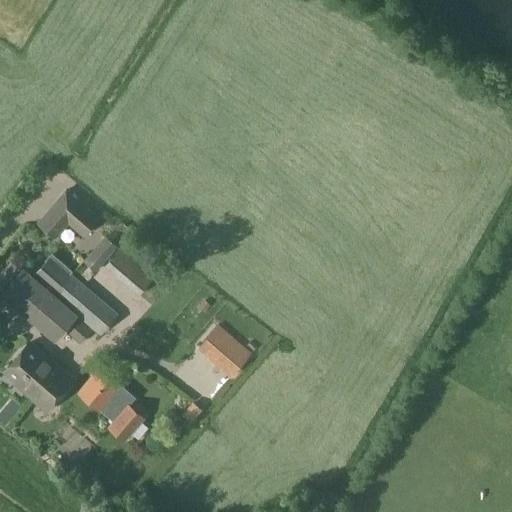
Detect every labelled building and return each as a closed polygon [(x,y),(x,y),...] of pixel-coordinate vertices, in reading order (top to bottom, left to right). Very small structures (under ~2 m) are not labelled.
[(81,203),(67,191),(40,222),(54,234),(66,220),(84,236),(99,218),(81,203)] [(105,236),(85,260),(95,268),(115,245),(105,236)] [(140,292),(160,268),(128,240),(107,265),(140,292)] [(52,254),(33,277),(21,267),(19,269),(11,262),(0,274),(0,279),(5,285),(1,290),(32,317),(52,294),(45,288),(48,284),(64,265),(52,254)] [(118,312),(64,265),(48,284),(102,331),(118,312)] [(77,316),(52,294),(32,317),(57,339),(65,328),(80,341),(90,329),(76,317),(77,316)] [(201,344),(234,374),(251,353),(218,325),(201,344)] [(47,407),(72,378),(29,342),(7,368),(29,387),(27,390),(47,407)] [(116,383),(114,381),(98,369),(79,392),(115,422),(110,428),(126,442),(147,416),(131,403),(134,398),(120,387),(123,383),(119,379),(116,383)] [(193,403),(183,415),(193,422),(203,410),(193,403)] [(88,467),(78,478),(89,487),(98,476),(88,467)]
